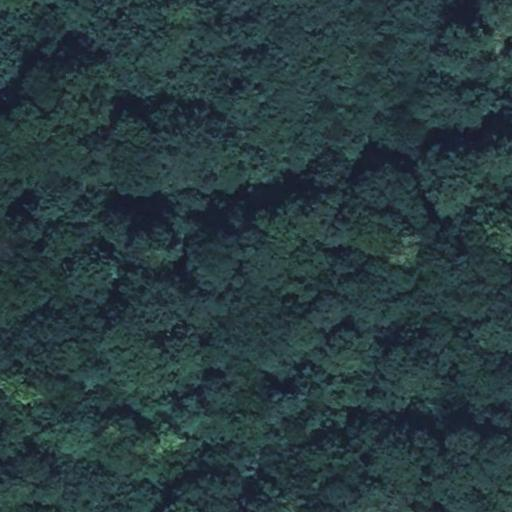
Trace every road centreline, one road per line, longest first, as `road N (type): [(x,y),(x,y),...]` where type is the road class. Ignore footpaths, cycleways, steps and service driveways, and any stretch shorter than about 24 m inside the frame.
road 1 (track): [(198,511),(79,0)]
road 2 (track): [(511,157),(475,0)]
